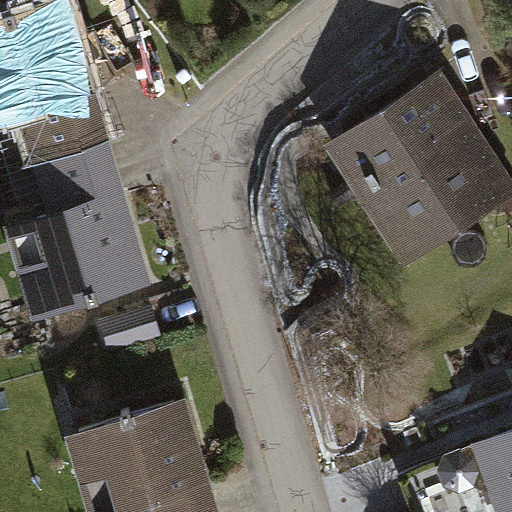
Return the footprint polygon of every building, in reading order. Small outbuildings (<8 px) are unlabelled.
[(0,122),(20,117),(34,162),(110,140),(67,0),(0,20),(0,122)] [(511,197),(511,183),(439,76),(335,146),(415,263),(511,197)] [(153,282),(110,140),(34,162),(47,208),(5,221),(35,318),(153,282)] [(153,304),(96,322),(106,353),(162,336),(153,304)] [(220,511),(186,401),(73,436),(96,511),(220,511)] [(511,511),(511,427),(483,437),(507,511),(511,511)]
